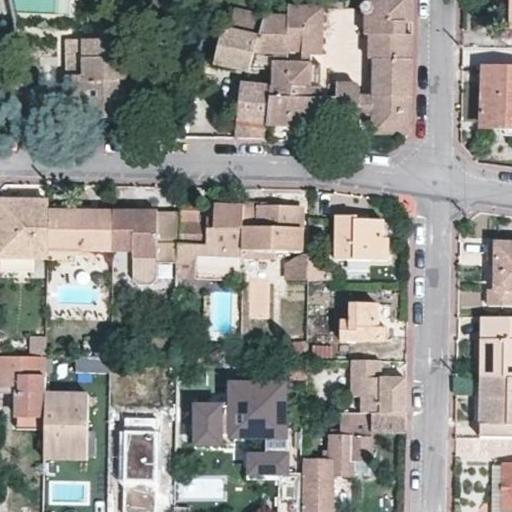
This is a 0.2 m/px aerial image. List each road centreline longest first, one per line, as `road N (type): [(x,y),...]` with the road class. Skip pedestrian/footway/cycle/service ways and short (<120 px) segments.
road 1 (residential): [(433,179),(314,162),(0,157)]
road 2 (residential): [(433,179),(429,511)]
road 3 (residential): [(436,0),(433,179)]
